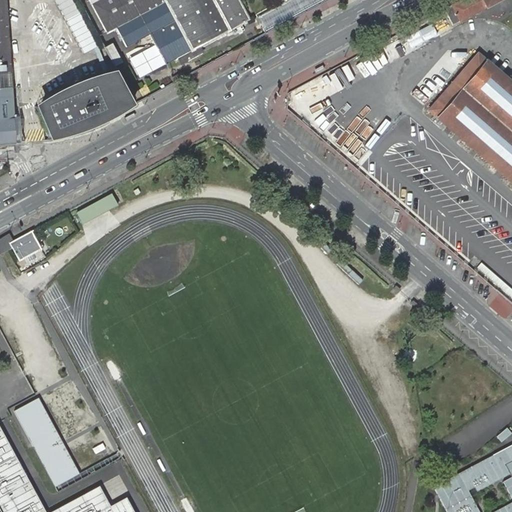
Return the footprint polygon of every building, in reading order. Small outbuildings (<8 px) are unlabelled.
[(0,0),(0,143),(14,142),(11,87),(0,88),(0,73),(10,73),(4,0),(0,0)] [(89,0),(107,32),(116,28),(127,46),(149,34),(165,64),(247,20),(249,19),(238,0),(89,0)] [(304,11),(318,4),(317,1),(316,0),(310,0),(300,5),(300,8),(302,11),(304,11)] [(460,0),(451,5),(444,9),(452,25),(460,21),(486,7),(497,0),(460,0)] [(112,43),(104,47),(114,66),(122,61),(112,43)] [(511,83),(478,54),(429,110),(485,159),(482,163),(494,173),(497,169),(511,181),(511,83)] [(122,111),(134,103),(115,68),(93,74),(68,84),(51,94),(37,105),(49,138),(71,134),(92,127),(109,118),(122,111)] [(0,88),(11,87),(10,73),(0,73),(0,88)] [(117,205),(111,193),(76,213),(82,224),(117,205)] [(13,240),(8,243),(9,246),(10,245),(19,261),(41,249),(31,231),(33,231),(32,230),(13,240)] [(9,233),(0,237),(0,253),(11,248),(10,245),(9,246),(8,243),(13,240),(9,233)] [(393,342),(396,357),(402,355),(399,341),(393,342)] [(38,397),(14,410),(55,487),(79,473),(38,397)] [(45,511),(0,426),(0,505),(3,511),(135,511),(129,499),(111,508),(100,488),(55,511),(45,511)] [(436,490),(447,511),(511,511),(511,445),(436,490)]
